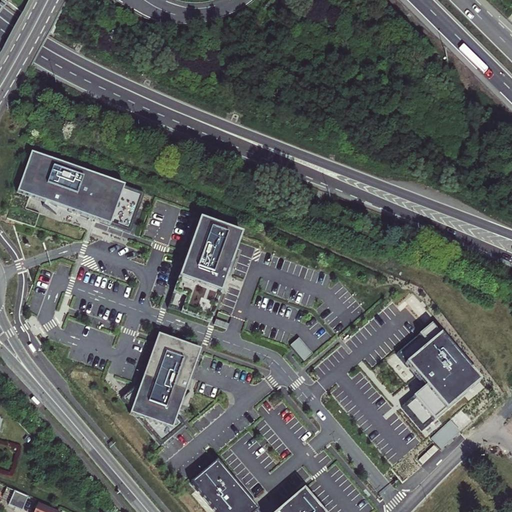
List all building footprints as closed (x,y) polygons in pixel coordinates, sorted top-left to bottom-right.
[(143,194),(63,166),(52,196),(71,203),(68,211),(130,233),(143,194)] [(240,234),(198,220),(166,308),(208,323),(240,234)] [(401,407),(421,432),(479,383),(430,325),(396,355),(424,388),(401,407)] [(198,351),(157,336),(141,380),(121,397),(160,444),(184,423),(176,414),(181,401),(178,400),(182,389),(178,388),(180,380),(187,383),(198,351)] [(298,338),(291,345),(305,360),(312,353),(298,338)] [(450,421),(430,439),(440,450),(460,432),(450,421)] [(430,457),(437,450),(433,446),(426,453),(430,457)] [(422,464),(429,457),(426,453),(419,460),(422,464)] [(257,511),(216,463),(190,484),(213,511),(257,511)] [(319,511),(302,491),(277,511),(319,511)] [(14,492),(8,506),(22,511),(28,498),(14,492)]
